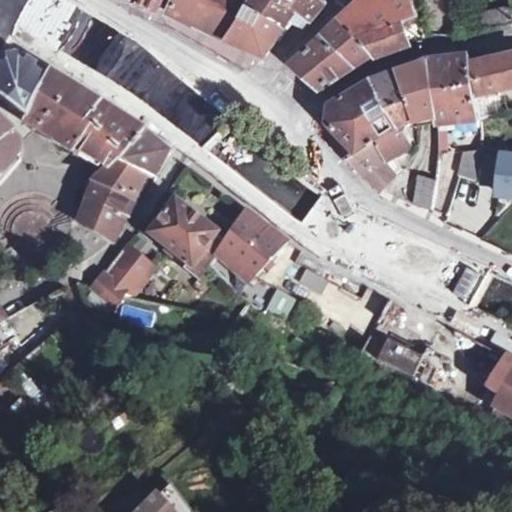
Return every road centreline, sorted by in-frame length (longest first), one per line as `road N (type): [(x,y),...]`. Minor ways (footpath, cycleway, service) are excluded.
road 1 (secondary): [(188,148),(314,243),(388,283),(416,230)]
road 2 (residential): [(511,36),(390,62),(287,121)]
road 3 (secondary): [(21,0),(33,39),(188,148)]
road 4 (residential): [(188,148),(119,247),(62,288),(31,299)]
road 5 (secondary): [(250,92),(86,0)]
road 6 (secondary): [(416,230),(359,197),(287,121)]
road 7 (residential): [(250,92),(343,0)]
